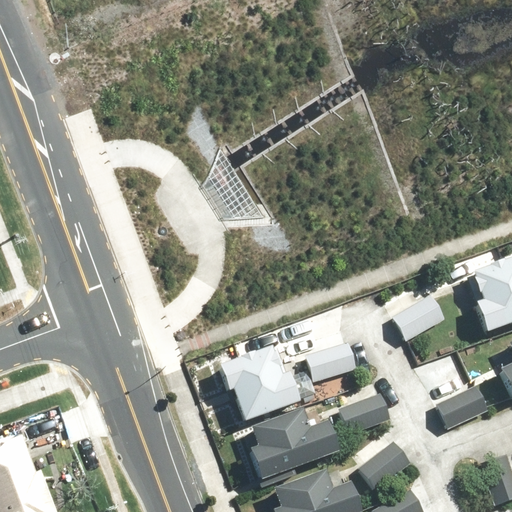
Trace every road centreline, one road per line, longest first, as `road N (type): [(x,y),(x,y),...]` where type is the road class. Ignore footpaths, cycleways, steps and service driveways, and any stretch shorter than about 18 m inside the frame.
road 1 (tertiary): [(161,511),(79,292)]
road 2 (tertiary): [(79,292),(0,78)]
